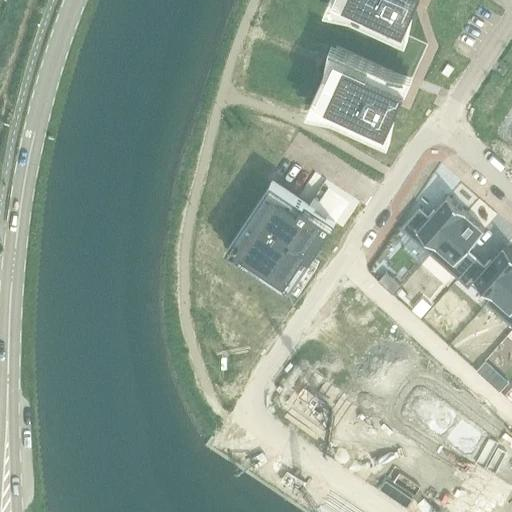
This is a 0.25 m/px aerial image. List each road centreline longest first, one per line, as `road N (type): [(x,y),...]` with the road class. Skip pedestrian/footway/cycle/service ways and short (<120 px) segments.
road 1 (residential): [(385,511),(259,425),(251,411),(255,391),(433,130)]
road 2 (tertiary): [(7,384),(16,228),(32,141),(75,0)]
road 3 (residential): [(511,14),(433,130)]
road 4 (tertiary): [(14,511),(7,384)]
